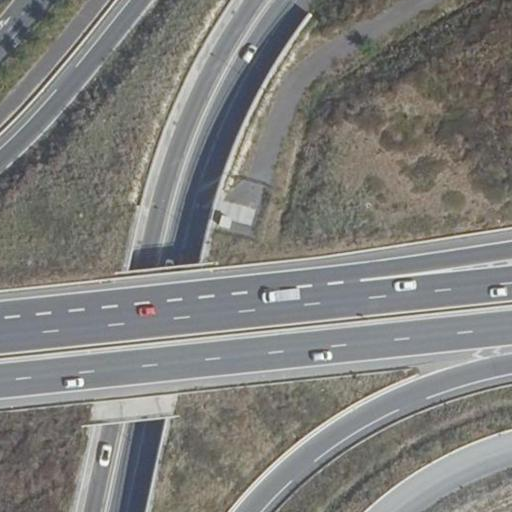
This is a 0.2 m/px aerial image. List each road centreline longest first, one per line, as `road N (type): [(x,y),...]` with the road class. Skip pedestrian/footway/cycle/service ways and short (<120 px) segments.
road 1 (unclassified): [(117,511),(191,179),(242,60),(284,0)]
road 2 (unclassified): [(254,0),(199,95),(160,198),(92,511)]
road 3 (trunk): [(0,380),(511,326)]
road 4 (trunk): [(359,291),(0,330)]
road 5 (trunk): [(247,511),(354,420),(431,384),(511,362)]
road 6 (trunk): [(141,0),(0,160)]
road 7 (trunk): [(511,248),(376,270),(359,291)]
road 8 (trunk): [(511,276),(359,291)]
road 9 (unclassified): [(390,511),(435,481),(511,449)]
